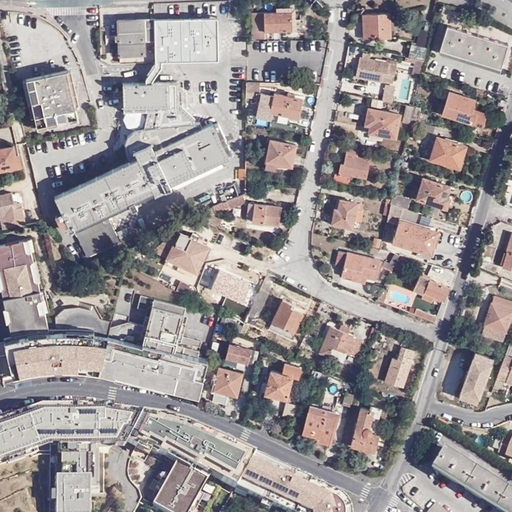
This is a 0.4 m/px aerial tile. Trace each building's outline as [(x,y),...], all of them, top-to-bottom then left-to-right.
[(291,11),(251,13),(252,39),(266,38),(266,31),(292,30),(291,11)] [(390,13),(363,14),(364,38),(391,37),(390,29),(398,29),(397,20),(390,21),(390,13)] [(155,62),(155,19),(133,19),(120,19),(120,36),(120,61),(155,62)] [(218,20),(155,19),(155,62),(162,62),(218,62),(218,20)] [(501,67),(508,44),(447,25),(440,48),(501,67)] [(420,38),(428,40),(430,31),(422,29),(420,38)] [(408,55),(424,57),(428,40),(420,38),(418,44),(411,42),(408,55)] [(421,71),(424,57),(408,55),(407,59),(414,60),(411,73),(420,74),(421,71)] [(362,56),(360,56),(356,76),(394,82),(397,66),(390,64),(391,62),(370,58),(362,56)] [(146,79),(146,83),(152,83),(152,81),(162,67),(162,62),(155,62),(155,65),(146,79)] [(27,77),(39,123),(79,113),(67,67),(27,77)] [(428,73),(421,71),(420,74),(420,78),(426,80),(428,73)] [(125,83),(125,107),(171,106),(181,106),(180,82),(152,83),(146,83),(125,83)] [(246,82),(246,92),(253,93),(260,93),(260,83),(246,82)] [(475,98),(449,90),(442,113),(485,126),(489,113),(472,108),(475,98)] [(253,106),(253,93),(246,92),(246,126),(254,126),(254,106),(253,106)] [(274,93),(270,111),(279,113),(289,115),(289,117),(299,118),(302,99),(274,93)] [(154,190),(155,193),(170,186),(170,185),(230,158),(229,155),(234,154),(220,123),(207,129),(202,131),(199,123),(196,123),(195,118),(182,105),(181,106),(171,106),(171,111),(158,111),(157,122),(155,130),(153,129),(151,128),(149,128),(147,128),(146,123),(146,111),(127,111),(124,119),(127,127),(136,131),(133,133),(131,136),(128,140),(127,144),(128,150),(133,163),(56,198),(67,229),(71,228),(72,231),(75,230),(81,228),(83,233),(78,236),(87,257),(121,241),(111,220),(105,223),(99,225),(95,217),(101,214),(154,190)] [(420,108),(413,107),(412,112),(411,115),(418,117),(420,108)] [(396,137),(400,114),(369,108),(366,123),(371,125),(370,131),(396,137)] [(157,122),(158,111),(146,111),(146,123),(157,122)] [(289,115),(279,113),(277,121),(288,123),(289,117),(289,115)] [(419,125),(421,118),(418,117),(411,115),(409,122),(419,125)] [(437,123),(421,118),(419,125),(435,130),(437,123)] [(153,129),(155,130),(157,122),(146,123),(147,128),(149,128),(151,128),(153,129)] [(203,122),(199,123),(202,131),(207,129),(203,122)] [(465,145),(436,136),(430,158),(459,167),(465,145)] [(296,144),(271,139),(267,160),(266,168),(275,169),(277,162),(292,165),(296,144)] [(17,154),(14,144),(0,147),(0,170),(16,167),(14,155),(17,154)] [(359,148),(349,146),(344,163),(342,163),(339,174),(351,177),(351,174),(366,178),(371,159),(357,155),(359,148)] [(23,165),(20,153),(17,154),(14,155),(16,167),(23,165)] [(336,173),(334,180),(349,183),(351,177),(339,174),(336,173)] [(449,185),(423,177),(417,198),(447,207),(450,197),(445,196),(449,185)] [(343,191),(341,198),(350,200),(352,193),(343,191)] [(12,192),(0,194),(0,217),(17,213),(12,192)] [(412,198),(393,192),(392,198),(391,203),(403,207),(408,208),(412,198)] [(246,202),(243,194),(206,209),(209,216),(246,202)] [(339,209),(336,208),(333,222),(352,226),(356,211),(357,203),(358,202),(350,200),(341,198),(339,209)] [(281,206),(249,203),(248,215),(253,215),(252,221),(279,223),(281,206)] [(415,225),(419,212),(408,208),(403,207),(391,203),(387,220),(398,224),(393,241),(417,248),(415,255),(428,259),(437,231),(415,225)] [(105,223),(101,214),(95,217),(99,225),(105,223)] [(118,231),(123,242),(137,236),(132,225),(118,231)] [(181,258),(198,266),(208,246),(195,239),(198,234),(192,231),(189,236),(180,232),(168,257),(179,263),(181,258)] [(101,371),(112,327),(113,322),(104,320),(96,306),(84,303),(83,308),(75,306),(65,309),(55,318),(56,329),(49,329),(45,313),(50,312),(45,290),(43,290),(31,238),(0,245),(0,294),(12,350),(0,352),(0,357),(5,379),(24,374),(44,370),(64,369),(84,369),(101,371)] [(376,279),(381,258),(347,250),(347,252),(339,250),(335,264),(344,266),(342,275),(351,278),(351,279),(365,283),(367,277),(376,279)] [(196,271),(198,266),(181,258),(179,263),(196,271)] [(390,271),(393,264),(384,260),(381,266),(390,271)] [(418,287),(423,274),(421,273),(413,290),(423,294),(422,298),(432,303),(436,295),(418,287)] [(445,299),(450,286),(423,274),(418,287),(436,295),(445,299)] [(178,287),(188,292),(192,282),(183,278),(178,287)] [(261,287),(251,308),(260,313),(270,291),(261,287)] [(381,293),(377,300),(384,302),(386,295),(381,293)] [(130,322),(112,327),(101,371),(100,373),(116,376),(116,374),(152,383),(200,394),(200,392),(208,361),(209,359),(199,356),(203,340),(183,336),(187,322),(183,321),(187,306),(142,295),(139,307),(148,309),(145,325),(130,322)] [(511,300),(495,295),(486,325),(507,332),(511,314),(511,300)] [(282,299),(270,327),(292,337),(304,312),(291,306),(292,303),(282,299)] [(430,305),(427,313),(437,316),(439,309),(430,305)] [(414,313),(436,321),(437,317),(427,313),(416,309),(414,313)] [(236,310),(233,315),(246,322),(250,312),(244,310),(243,313),(236,310)] [(256,315),(250,312),(246,322),(246,323),(251,325),(256,315)] [(342,323),(340,329),(349,332),(351,327),(342,323)] [(331,325),(321,352),(345,362),(346,359),(348,353),(355,356),(362,338),(349,332),(340,329),(331,325)] [(507,332),(486,325),(485,325),(483,332),(505,340),(508,332),(507,332)] [(230,343),(225,358),(248,364),(252,348),(230,343)] [(393,357),(385,380),(403,386),(414,350),(402,346),(397,358),(393,357)] [(478,401),(494,358),(477,351),(460,395),(478,401)] [(511,353),(508,352),(507,355),(500,373),(509,376),(511,377),(511,353)] [(345,362),(343,367),(351,370),(354,362),(346,359),(345,362)] [(294,378),(296,366),(286,363),(283,373),(273,370),(266,395),(287,400),(294,378)] [(238,395),(245,370),(220,364),(214,385),(212,385),(210,393),(229,397),(231,393),(238,395)] [(303,367),(296,366),(294,378),(300,378),(303,367)] [(344,404),(352,405),(355,393),(347,391),(344,404)] [(281,410),(297,414),(300,405),(283,401),(281,410)] [(335,410),(324,407),(312,404),(304,431),(320,435),(318,440),(329,443),(339,411),(335,410)] [(362,407),(352,444),(375,450),(379,434),(376,432),(382,407),(372,405),(371,409),(362,407)] [(89,511),(90,450),(116,442),(117,439),(127,444),(140,414),(111,410),(111,407),(46,406),(27,412),(39,448),(55,442),(55,511),(89,511)] [(0,460),(39,448),(27,412),(0,421),(0,460)] [(162,417),(140,414),(127,444),(164,464),(168,456),(178,461),(153,506),(163,511),(189,511),(210,475),(235,489),(254,456),(215,438),(186,426),(162,417)] [(511,439),(505,436),(499,452),(511,456),(511,439)] [(437,467),(507,511),(511,511),(511,487),(449,448),(437,467)] [(254,456),(235,489),(279,510),(277,511),(349,511),(348,509),(347,507),(344,502),(341,499),(335,495),(254,456)] [(447,511),(434,500),(427,509),(425,511),(426,511),(447,511)]
